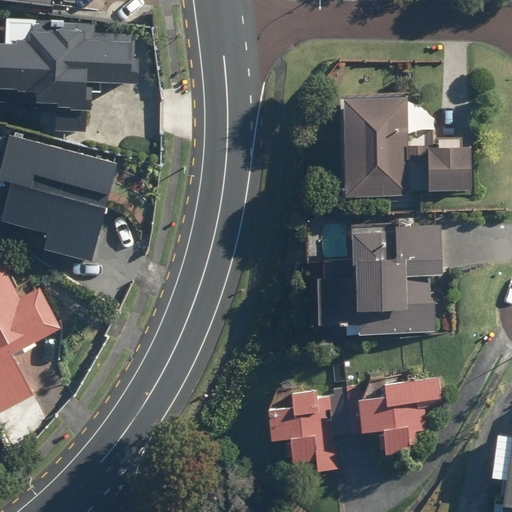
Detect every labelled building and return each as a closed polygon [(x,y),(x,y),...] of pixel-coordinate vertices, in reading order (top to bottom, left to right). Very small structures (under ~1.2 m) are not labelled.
[(9,41),(0,40),(0,98),(41,102),(41,110),(61,112),(59,128),(98,132),(102,81),(143,85),(147,35),(99,31),(100,21),(11,13),(9,41)] [(414,93),(347,91),(345,191),(411,193),(412,186),(475,187),(476,139),(413,138),(414,93)] [(117,196),(118,191),(126,162),(13,133),(2,174),(19,178),(9,218),(57,230),(53,244),(101,257),(117,196)] [(447,224),(317,222),(316,260),(324,260),(324,320),(347,321),(347,337),(363,337),(363,330),(440,332),(441,296),(438,296),(438,276),(446,276),(447,224)] [(1,247),(0,247),(0,411),(0,412),(37,392),(17,356),(69,328),(46,284),(27,295),(1,247)] [(445,377),(284,389),(285,398),(276,399),(278,434),(292,433),(294,458),(320,456),(321,469),(339,468),(336,429),(383,426),(385,448),(416,446),(415,430),(432,428),(430,400),(446,399),(445,377)] [(511,511),(511,429),(504,429),(500,472),(511,473),(511,474),(508,511),(511,511)]
